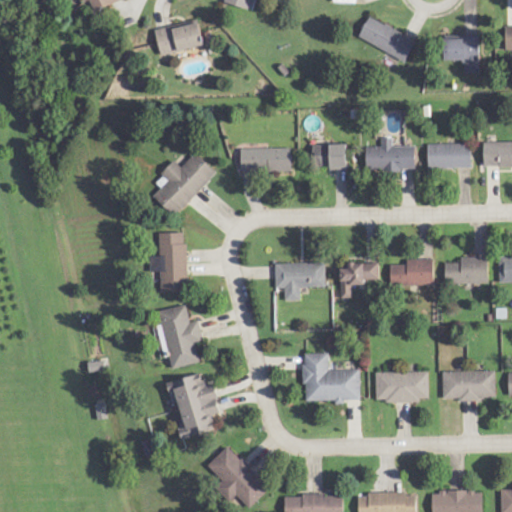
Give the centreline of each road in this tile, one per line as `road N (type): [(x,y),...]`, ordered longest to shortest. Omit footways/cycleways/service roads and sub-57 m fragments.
road 1 (residential): [(234,273),(273,420),(291,447),(511,436)]
road 2 (residential): [(511,207),(255,217),(234,228),(234,273)]
